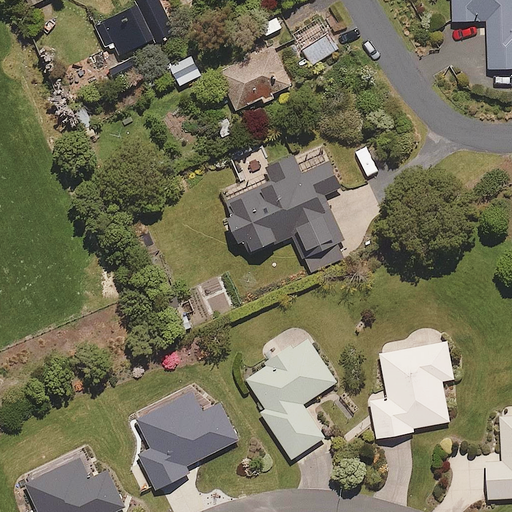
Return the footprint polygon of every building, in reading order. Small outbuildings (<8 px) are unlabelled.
[(179,26),(163,0),(138,0),(96,25),(111,49),(117,46),(124,58),(179,26)] [(511,0),(453,0),(455,19),(488,17),(490,66),(511,65),(511,0)] [(339,47),(330,33),(305,50),(314,64),(339,47)] [(293,83),(275,44),(220,69),(238,108),(293,83)] [(144,68),(137,54),(111,67),(117,81),(144,68)] [(302,172),(295,154),(268,164),(274,180),(227,197),(247,250),(294,233),(308,270),(347,256),(324,194),(341,187),(331,161),(302,172)] [(337,381),(300,324),(262,349),(271,363),(248,378),(268,407),(263,411),(293,458),(327,435),(305,402),(337,381)] [(456,377),(449,340),(382,352),(390,397),(372,400),(378,436),(415,430),(414,426),(451,420),(444,379),(456,377)] [(151,448),(137,455),(154,490),(190,473),(187,466),(241,440),(222,401),(202,410),(194,393),(138,419),(151,448)] [(511,415),(502,416),(504,460),(488,461),(490,495),(511,493),(511,415)] [(81,458),(25,483),(38,511),(117,511),(127,508),(109,469),(90,478),(81,458)]
